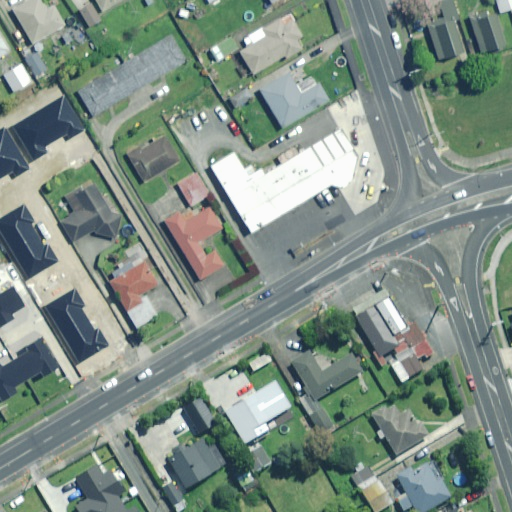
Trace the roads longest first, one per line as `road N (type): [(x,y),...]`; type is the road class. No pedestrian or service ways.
road 1 (secondary): [(356,255),(0,468)]
road 2 (residential): [(492,212),(470,258),(478,347)]
road 3 (residential): [(478,347),(447,281),(406,239)]
road 4 (tertiary): [(401,114),(363,0)]
